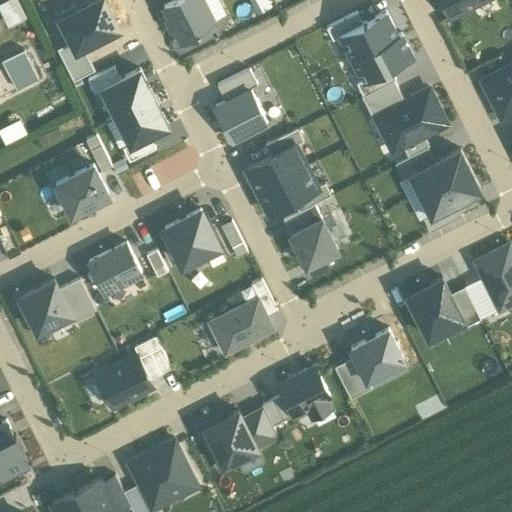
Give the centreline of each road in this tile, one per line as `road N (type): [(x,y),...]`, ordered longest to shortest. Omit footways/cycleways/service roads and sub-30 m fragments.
road 1 (residential): [(301,323),(308,337),(66,462),(0,338)]
road 2 (residential): [(0,277),(216,167)]
road 3 (residential): [(511,213),(301,323)]
road 4 (residential): [(411,0),(511,192)]
road 5 (residential): [(175,87),(347,0)]
road 6 (residential): [(216,167),(301,323)]
